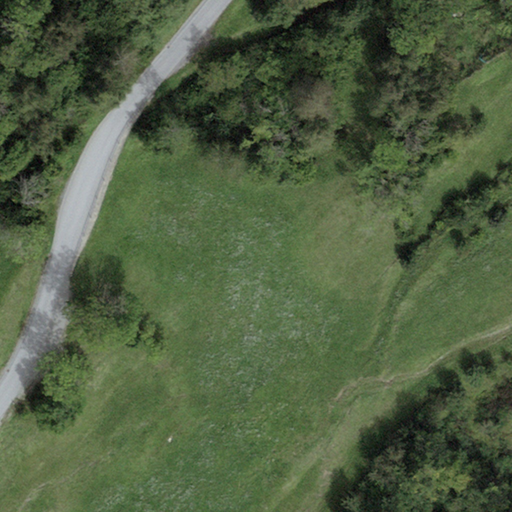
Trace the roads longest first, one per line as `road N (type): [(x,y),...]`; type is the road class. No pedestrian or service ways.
road 1 (unclassified): [(212,0),(113,122),(36,324),(0,390)]
road 2 (track): [(316,511),(405,393),(459,352),(511,330)]
